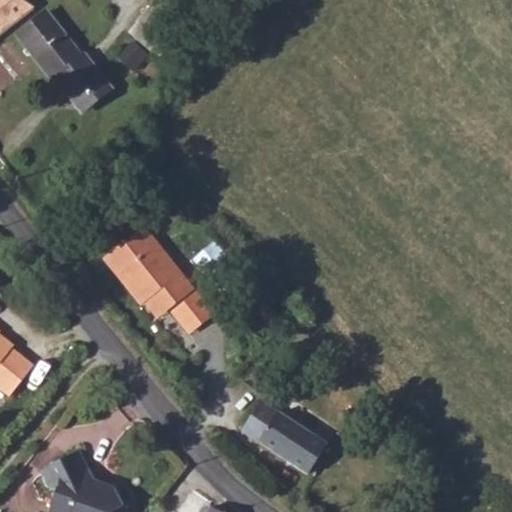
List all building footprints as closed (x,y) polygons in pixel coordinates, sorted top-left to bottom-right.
[(0,0),(0,34),(30,9),(22,0),(0,0)] [(151,0),(128,33),(164,60),(200,12),(184,1),(184,0),(151,0)] [(184,0),(184,1),(200,12),(209,0),(184,0)] [(43,15),(14,38),(41,69),(45,68),(78,103),(96,88),(84,73),(93,67),(43,15)] [(96,88),(78,103),(84,111),(111,89),(93,67),(84,73),(96,88)] [(105,260),(118,278),(126,274),(146,299),(161,292),(174,310),(190,332),(212,316),(144,229),(105,260)] [(126,274),(118,278),(141,306),(148,301),(146,299),(126,274)] [(161,292),(146,299),(148,301),(161,319),(174,310),(161,292)] [(0,375),(0,373),(0,372),(0,352),(9,340),(0,331),(0,375)] [(0,372),(0,373),(0,375),(0,384),(10,392),(34,367),(12,346),(9,340),(0,352),(0,372)] [(263,403),(244,431),(307,472),(326,444),(263,403)] [(80,452),(40,469),(46,485),(58,490),(50,511),(114,511),(122,509),(115,487),(97,480),(94,486),(83,481),(87,468),(80,452)]
